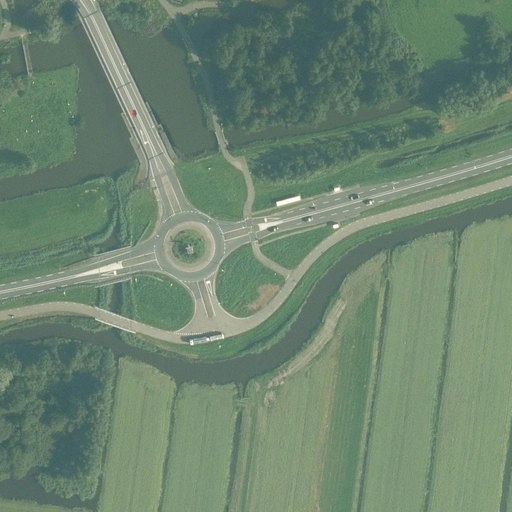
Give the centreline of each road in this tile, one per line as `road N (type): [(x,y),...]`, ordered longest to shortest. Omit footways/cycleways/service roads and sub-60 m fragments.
road 1 (unclassified): [(224,333),(256,319),(345,228),(511,179)]
road 2 (primary): [(288,220),(511,156)]
road 3 (unclassified): [(0,314),(58,306),(159,337),(198,338)]
road 4 (secondary): [(148,138),(82,0)]
